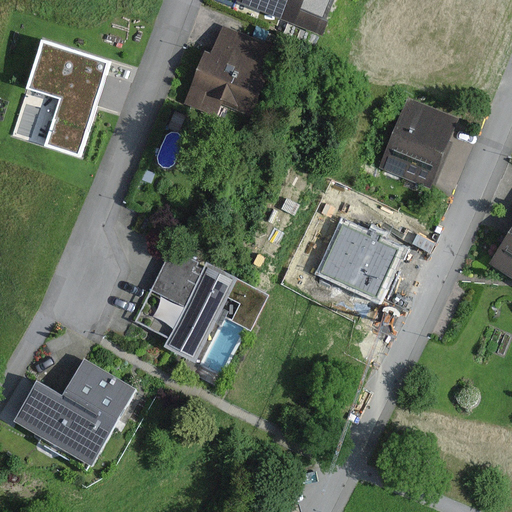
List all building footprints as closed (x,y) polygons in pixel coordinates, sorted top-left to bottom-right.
[(323,36),(337,0),(237,0),(237,1),(323,36)] [(269,58),(274,45),(266,41),(270,32),(256,27),(253,36),(223,25),(212,53),(206,51),(184,104),(217,117),(223,104),(252,116),(275,61),(269,58)] [(112,62),(42,40),(26,89),(59,100),(44,147),(81,159),(112,62)] [(450,142),(459,119),(407,98),(378,168),(431,189),(433,184),(436,186),(453,143),(450,142)] [(187,117),(175,112),(167,129),(179,134),(187,117)] [(511,228),(489,265),(511,279),(511,228)] [(270,295),(207,264),(203,270),(197,267),(199,263),(172,250),(151,291),(184,307),(163,348),(196,365),(229,300),(240,305),(231,321),(252,332),(270,295)] [(37,382),(14,422),(93,467),(138,389),(85,359),(63,397),(37,382)] [(471,408),(474,407),(477,404),(479,402),(479,399),(479,396),(478,393),(476,390),(473,389),(470,388),(467,388),(464,390),(462,392),(460,395),(460,398),(460,402),(462,405),(465,407),(468,408),(471,408)]
